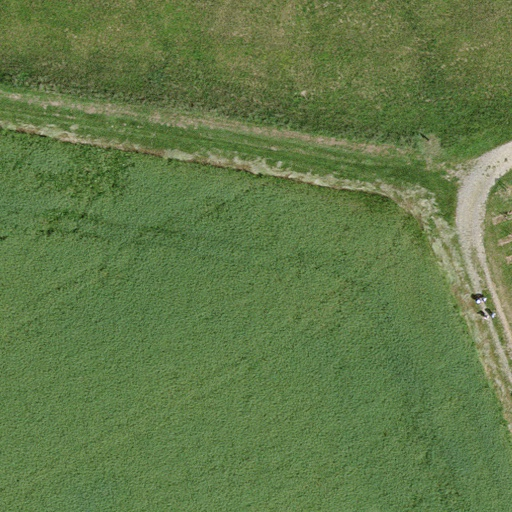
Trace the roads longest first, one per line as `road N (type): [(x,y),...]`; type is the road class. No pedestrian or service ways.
road 1 (track): [(484,185),(420,166),(0,103)]
road 2 (track): [(484,185),(475,204),(475,262),(511,363)]
